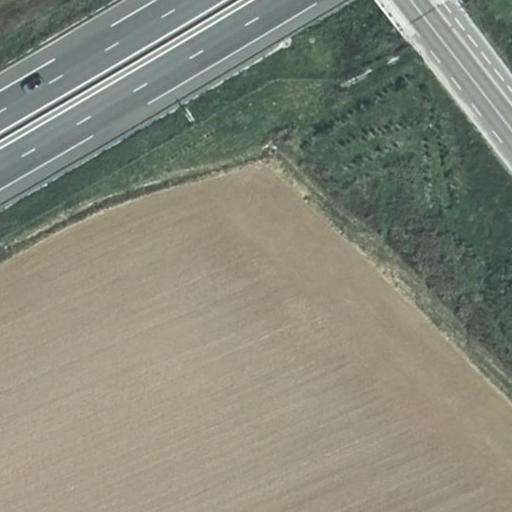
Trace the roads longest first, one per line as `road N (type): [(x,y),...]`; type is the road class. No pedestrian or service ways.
road 1 (motorway): [(0,170),(283,0)]
road 2 (motorway): [(193,0),(0,112)]
road 3 (secondary): [(511,126),(412,0)]
